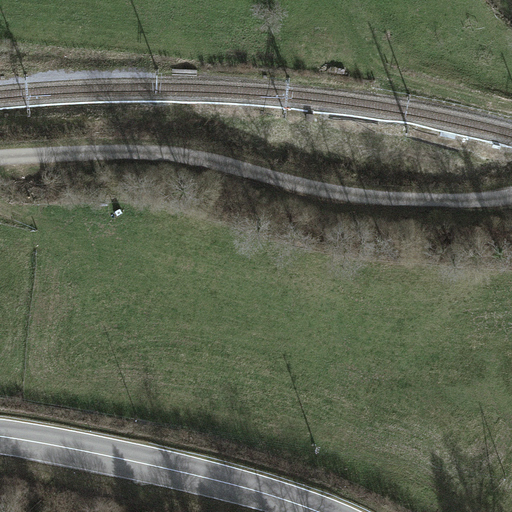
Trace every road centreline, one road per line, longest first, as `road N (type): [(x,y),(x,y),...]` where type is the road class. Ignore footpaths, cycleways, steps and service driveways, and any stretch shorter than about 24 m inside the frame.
road 1 (unclassified): [(0,158),(162,153),(383,198),(511,195)]
road 2 (primary): [(313,511),(210,480),(0,438)]
